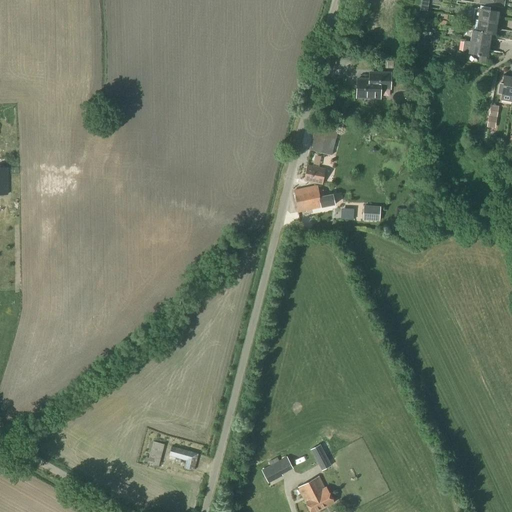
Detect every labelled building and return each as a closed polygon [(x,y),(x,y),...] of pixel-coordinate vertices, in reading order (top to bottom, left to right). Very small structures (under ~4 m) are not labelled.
[(490,11),(490,8),(480,6),(479,9),(475,8),(473,20),(496,24),(498,13),(490,11)] [(473,20),(470,19),(468,30),(472,31),(476,31),(476,32),(491,34),(494,35),(496,24),(473,20)] [(476,31),(472,31),(468,30),(472,31),(470,41),(489,44),(491,34),(476,32),(476,31)] [(489,44),(470,41),(464,40),(462,53),(468,54),(469,53),(479,55),(478,63),(485,64),(486,56),(487,56),(489,44)] [(391,72),(368,71),(368,80),(357,79),(356,98),(380,98),(380,90),(391,90),(391,72)] [(407,89),(414,84),(408,74),(401,79),(407,89)] [(511,102),(511,95),(511,76),(504,76),(503,84),(499,83),(497,94),(501,95),(500,101),(511,102)] [(331,156),(338,132),(316,126),(309,150),(331,156)] [(322,184),(325,170),(307,166),(304,181),(322,184)] [(75,195),(76,175),(24,174),(23,194),(75,195)] [(318,191),(317,186),(294,191),(298,212),(334,204),(332,194),(324,195),(323,190),(318,191)] [(363,221),(380,221),(380,206),(363,205),(363,221)] [(144,457),(143,463),(147,464),(158,467),(164,444),(153,442),(148,459),(144,457)] [(331,466),(319,445),(311,450),(322,471),(331,466)] [(194,471),(199,454),(172,446),(169,456),(186,461),(184,468),(194,471)] [(262,471),(268,483),(282,475),(280,472),(291,466),(286,457),(262,471)] [(324,488),(318,476),(297,488),(303,499),(304,499),(310,511),(315,511),(335,502),(327,487),(324,488)]
